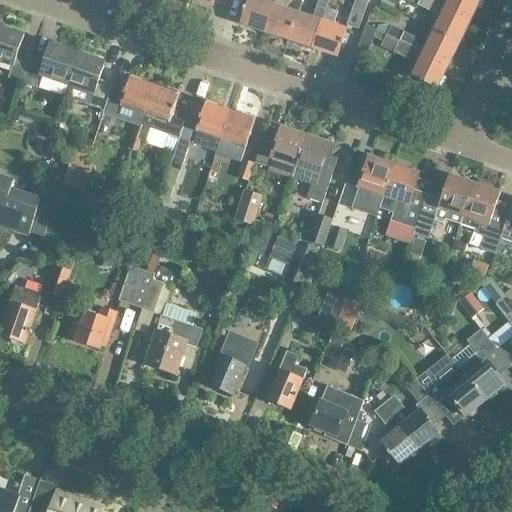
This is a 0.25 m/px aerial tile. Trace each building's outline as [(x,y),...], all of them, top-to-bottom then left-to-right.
[(247,0),(240,25),(266,33),(277,0),(265,0),(265,3),(256,0),(247,0)] [(289,41),(298,14),(287,10),(290,0),(277,0),(266,33),(289,41)] [(298,14),(289,41),(312,49),(322,21),(329,0),(319,0),(313,19),(298,14)] [(369,0),(356,0),(347,26),(358,30),(369,0)] [(435,30),(460,43),(471,20),(446,8),(430,0),(420,0),(418,6),(441,18),(435,30)] [(430,0),(446,8),(471,20),(480,0),(430,0)] [(322,21),(312,49),(337,57),(346,30),(322,21)] [(377,31),(366,26),(355,59),(366,63),(377,31)] [(400,42),(404,33),(389,26),(378,26),(377,31),(387,36),(400,42)] [(8,80),(22,85),(31,59),(17,54),(23,36),(0,28),(0,64),(12,69),(8,80)] [(460,43),(435,30),(428,45),(404,33),(400,42),(449,65),(460,43)] [(449,65),(400,42),(394,53),(418,65),(412,77),(438,89),(449,65)] [(44,63),(31,59),(22,85),(37,90),(41,78),(66,87),(77,54),(50,45),(44,63)] [(104,63),(77,54),(66,87),(93,96),(89,108),(92,109),(90,115),(99,118),(101,112),(104,113),(112,85),(98,81),(104,63)] [(141,127),(154,89),(141,85),(142,82),(129,78),(125,90),(112,85),(104,113),(119,118),(121,110),(132,113),(129,122),(136,125),(141,127)] [(180,139),(189,112),(175,107),(180,95),(167,91),(166,93),(154,89),(141,127),(136,125),(132,137),(143,141),(147,129),(179,139),(180,139)] [(220,141),(229,114),(217,110),(218,107),(206,103),(205,107),(192,103),(189,112),(180,139),(179,139),(175,152),(171,164),(169,168),(182,172),(191,144),(194,145),(198,134),(220,141)] [(229,114),(220,141),(245,150),(255,120),(243,116),(242,118),(229,114)] [(296,168),(304,142),(305,138),(281,130),(280,133),(268,128),(256,165),(269,169),(268,171),(292,179),(296,168)] [(139,153),(143,141),(132,137),(128,150),(139,153)] [(304,142),(296,168),(292,179),(312,185),(307,200),(323,205),(338,159),(326,155),(329,146),(318,142),(317,146),(304,142)] [(77,143),(62,187),(84,194),(93,167),(86,165),(92,148),(77,143)] [(383,197),(391,171),(378,167),(379,163),(368,159),(359,189),(383,197)] [(249,182),(255,165),(243,161),(237,178),(249,182)] [(391,171),(383,197),(397,201),(391,222),(415,230),(419,216),(426,195),(412,190),(417,175),(393,167),(391,171)] [(14,183),(0,177),(0,228),(27,238),(40,202),(11,192),(14,183)] [(460,225),(462,219),(473,186),(448,178),(440,200),(426,195),(419,216),(422,217),(415,236),(428,241),(434,222),(445,225),(447,221),(460,225)] [(501,239),(500,238),(510,206),(496,201),(499,195),(473,186),(462,219),(460,225),(475,230),(473,234),(485,238),(481,250),(495,255),(501,239)] [(236,221),(249,225),(256,203),(243,199),(236,221)] [(511,204),(511,206),(510,206),(500,238),(501,239),(511,242),(511,204)] [(190,221),(159,211),(153,230),(184,240),(190,221)] [(321,218),(311,247),(319,249),(322,241),(324,242),(330,226),(327,225),(329,221),(321,218)] [(334,228),(328,248),(341,252),(347,232),(334,228)] [(262,255),(271,233),(264,230),(254,252),(262,255)] [(319,249),(311,247),(307,245),(300,242),(298,246),(278,238),(270,258),(289,267),(284,280),(304,288),(319,249)] [(119,302),(141,310),(163,247),(157,245),(147,273),(131,267),(119,302)] [(172,250),(163,247),(141,310),(154,314),(165,284),(153,280),(159,264),(167,266),(172,250)] [(196,272),(213,279),(219,265),(202,258),(196,272)] [(58,268),(56,267),(47,294),(63,299),(74,264),(61,260),(58,268)] [(373,271),(375,265),(362,261),(360,266),(361,267),(361,266),(370,271),(370,270),(373,271)] [(469,274),(483,280),(488,266),(473,261),(469,274)] [(384,269),(383,274),(399,280),(401,275),(384,269)] [(331,340),(336,328),(335,327),(346,301),(351,288),(345,286),(347,282),(338,278),(337,282),(335,281),(318,319),(314,318),(309,330),(331,340)] [(511,307),(509,305),(511,303),(493,280),(487,279),(480,284),(496,305),(495,306),(511,327),(511,340),(510,342),(507,339),(495,348),(510,367),(511,365),(511,307)] [(22,346),(25,347),(37,313),(25,309),(29,297),(14,292),(0,333),(0,338),(10,342),(12,345),(19,347),(22,346)] [(459,304),(472,320),(484,310),(471,294),(459,304)] [(451,317),(458,302),(443,295),(436,310),(451,317)] [(355,304),(346,301),(335,327),(336,328),(349,333),(361,307),(355,304)] [(117,314),(101,309),(98,318),(85,313),(82,324),(76,322),(70,338),(77,340),(77,343),(99,350),(104,337),(108,339),(117,314)] [(196,349),(203,330),(162,316),(146,366),(177,376),(179,370),(190,374),(198,350),(196,349)] [(138,346),(147,349),(153,329),(145,326),(138,346)] [(510,367),(495,348),(481,330),(467,342),(478,356),(458,371),(482,402),(503,386),(498,379),(511,368),(510,367)] [(245,369),(247,370),(258,344),(230,332),(219,355),(221,356),(215,369),(218,370),(211,386),(233,396),(245,369)] [(324,355),(341,363),(346,351),(329,343),(324,355)] [(304,381),(303,381),(307,371),(295,366),(299,357),(287,352),(267,401),(291,411),(304,381)] [(472,410),(482,402),(458,371),(440,385),(435,379),(422,389),(428,396),(427,398),(444,420),(456,410),(462,418),(464,417),(467,419),(470,419),(473,416),(473,413),(472,410)] [(444,420),(427,398),(416,406),(418,409),(410,416),(395,396),(389,401),(372,379),(369,388),(383,406),(381,407),(417,453),(426,445),(431,448),(442,439),(440,435),(434,427),(444,420)] [(347,446),(361,411),(364,402),(326,388),(321,401),(311,427),(326,433),(324,437),(347,446)] [(465,426),(475,436),(511,399),(502,389),(465,426)] [(379,460),(390,474),(417,453),(381,407),(375,412),(390,432),(376,443),(385,455),(379,460)] [(362,452),(367,437),(362,435),(366,424),(370,414),(361,411),(347,446),(361,452),(362,452)] [(101,511),(103,510),(58,495),(60,488),(40,482),(38,488),(29,511),(101,511)] [(29,511),(38,488),(25,483),(21,497),(0,489),(0,511),(29,511)]
